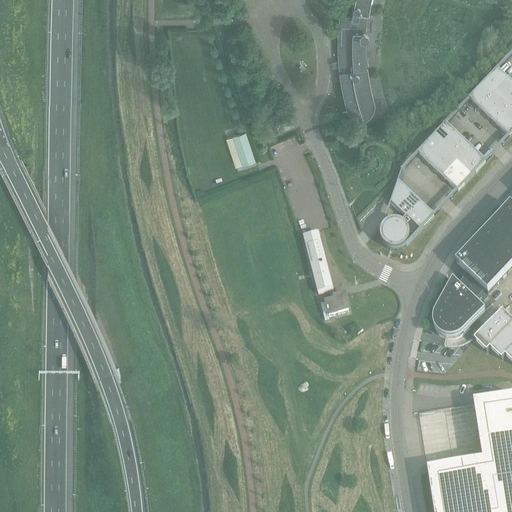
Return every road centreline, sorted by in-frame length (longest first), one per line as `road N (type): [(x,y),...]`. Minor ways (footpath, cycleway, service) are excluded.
road 1 (motorway): [(56,511),(66,0)]
road 2 (motorway): [(138,511),(111,378),(0,144)]
road 3 (unclassified): [(411,511),(397,398),(420,290)]
road 4 (unclassified): [(420,290),(370,264),(351,244),(306,113)]
road 5 (unclassified): [(420,290),(453,236),(511,171)]
road 6 (unclassified): [(306,113),(265,54),(269,14),(290,0)]
road 7 (unclassified): [(306,113),(319,97),(326,54),(322,32),(300,3)]
